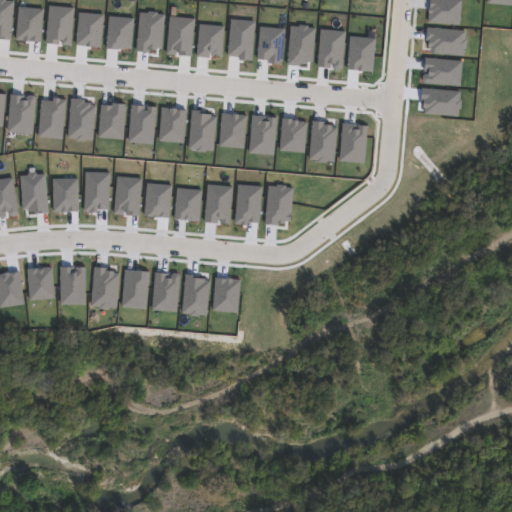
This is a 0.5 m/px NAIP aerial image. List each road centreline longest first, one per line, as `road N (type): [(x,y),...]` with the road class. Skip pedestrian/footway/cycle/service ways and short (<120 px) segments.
road 1 (residential): [(411,0),(400,107),(0,62)]
road 2 (residential): [(400,107),(391,187),(311,255),(280,263),(74,239),(0,246)]
